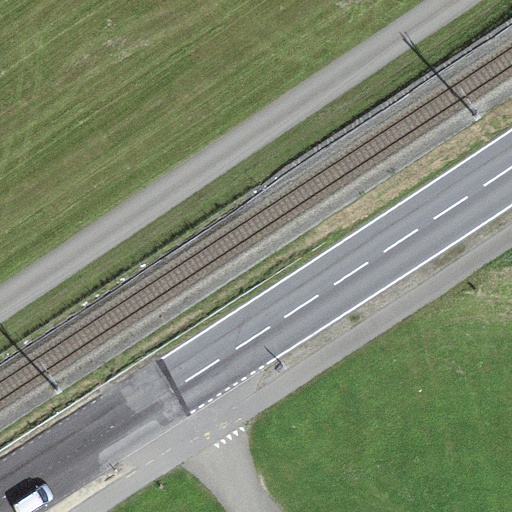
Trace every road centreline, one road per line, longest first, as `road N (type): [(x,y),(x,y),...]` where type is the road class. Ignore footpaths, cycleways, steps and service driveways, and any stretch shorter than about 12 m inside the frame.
road 1 (primary): [(511,167),(0,501)]
road 2 (unclassified): [(456,0),(0,304)]
